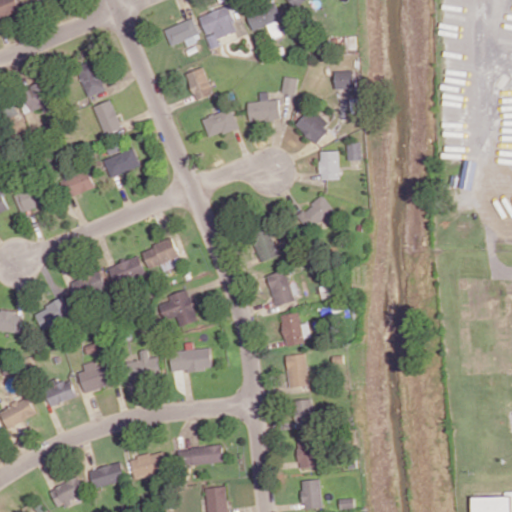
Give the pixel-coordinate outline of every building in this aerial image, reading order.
[(0,0),(0,16),(21,11),(17,0),(0,0)] [(290,0),(298,8),(306,0),(290,0)] [(253,29),(269,25),(271,34),(277,32),(282,31),(279,20),(282,19),(278,3),(248,11),(253,29)] [(213,48),(222,44),(219,37),(239,29),(230,4),(200,15),(213,48)] [(186,39),(188,45),(203,38),(194,17),(165,28),(172,45),(186,39)] [(89,96),(107,89),(96,61),(77,69),(89,96)] [(198,100),(215,92),(203,66),(186,74),(198,100)] [(300,78),(286,75),(283,92),(297,94),(300,78)] [(26,112),(48,104),(41,84),(19,92),(26,112)] [(249,101),(250,120),(281,119),(280,99),(270,99),(270,91),(261,91),(261,100),(249,101)] [(106,135),(123,128),(112,99),(94,106),(106,135)] [(211,137),(240,125),(232,106),(203,118),(211,137)] [(297,123),(315,142),(333,125),(315,106),(297,123)] [(349,142),(349,159),(363,159),(363,142),(349,142)] [(111,177),(142,165),(135,147),(104,158),(111,177)] [(322,178),(341,178),(340,150),(321,150),(322,178)] [(463,187),(475,189),(478,160),(466,159),(463,187)] [(96,187),(89,169),(64,178),(71,197),(96,187)] [(22,211),(46,202),(39,183),(15,192),(22,211)] [(336,211),(326,195),(299,213),(309,229),(336,211)] [(281,255),(268,226),(251,233),(263,262),(281,255)] [(143,247),(149,268),(163,264),(164,269),(182,264),(175,238),(143,247)] [(146,273),(141,256),(110,264),(114,281),(146,273)] [(71,282),(81,302),(110,288),(101,268),(71,282)] [(299,300),(296,282),(290,283),(287,270),(269,273),(275,305),(299,300)] [(199,320),(190,288),(170,293),(172,300),(160,303),(164,319),(178,316),(180,325),(199,320)] [(35,310),(44,329),(73,315),(64,297),(35,310)] [(0,329),(21,331),(23,312),(0,309),(0,329)] [(305,342),(301,311),(282,314),(287,345),(305,342)] [(171,349),(172,370),(213,369),(212,348),(171,349)] [(162,375),(160,356),(150,357),(149,349),(140,349),(141,359),(128,361),(130,378),(162,375)] [(288,354),(290,386),(310,386),(308,353),(288,354)] [(83,364),(85,370),(79,372),(86,393),(115,382),(108,362),(97,366),(95,360),(83,364)] [(71,378),(45,388),(52,405),(77,396),(71,378)] [(38,414),(29,396),(0,409),(8,427),(38,414)] [(297,427),(316,425),(313,397),(294,400),(297,427)] [(319,466),(318,438),(299,439),(300,467),(319,466)] [(179,449),(181,465),(224,460),(222,444),(179,449)] [(169,471),(165,450),(131,458),(135,478),(169,471)] [(126,479),(121,461),(90,470),(95,487),(126,479)] [(51,487),(58,507),(87,496),(80,476),(51,487)] [(323,507),(322,479),(303,479),(304,508),(323,507)] [(206,487),(208,511),(229,511),(227,485),(206,487)] [(511,511),(511,495),(473,496),(473,511),(511,511)] [(356,507),(355,497),(341,498),(341,508),(356,507)]
